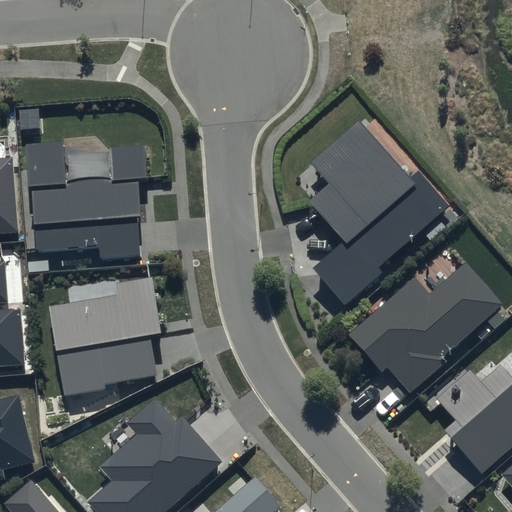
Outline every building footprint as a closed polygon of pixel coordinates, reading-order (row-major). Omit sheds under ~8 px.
[(327,174),(307,191),(343,231),(310,260),(345,301),(386,265),(381,259),(449,199),(416,163),(408,170),(356,109),(307,152),(327,174)] [(61,137),(25,140),(34,252),(100,246),(101,261),(143,257),(136,174),(146,173),(143,139),(109,142),(111,171),(64,175),(61,137)] [(0,232),(18,231),(12,151),(0,151),(0,232)] [(412,271),(346,328),(381,367),(386,363),(407,387),(445,354),(441,350),(501,298),(463,256),(427,288),(412,271)] [(4,257),(0,257),(0,363),(22,361),(18,305),(0,306),(0,297),(7,297),(4,257)] [(117,289),(49,301),(65,395),(105,388),(104,382),(156,373),(148,327),(160,325),(150,271),(115,278),(117,289)] [(468,362),(435,391),(452,411),(441,422),(480,466),(511,437),(511,372),(498,356),(478,373),(468,362)] [(155,394),(128,418),(138,428),(100,461),(112,475),(86,498),(98,511),(163,511),(224,458),(182,410),(175,416),(155,394)] [(0,469),(23,464),(9,403),(0,404),(0,469)] [(511,457),(500,469),(511,482),(511,457)] [(275,511),(283,506),(255,474),(210,511),(275,511)] [(58,511),(30,481),(9,500),(19,511),(58,511)]
